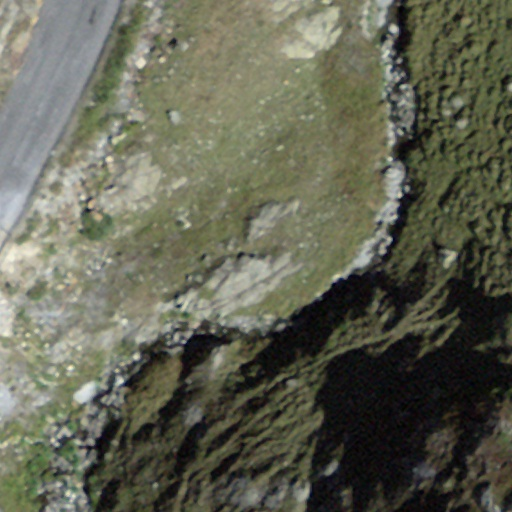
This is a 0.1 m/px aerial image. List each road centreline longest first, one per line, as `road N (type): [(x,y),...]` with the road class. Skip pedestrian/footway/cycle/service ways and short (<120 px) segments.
road 1 (tertiary): [(85,0),(0,186)]
road 2 (trunk): [(0,185),(69,0)]
